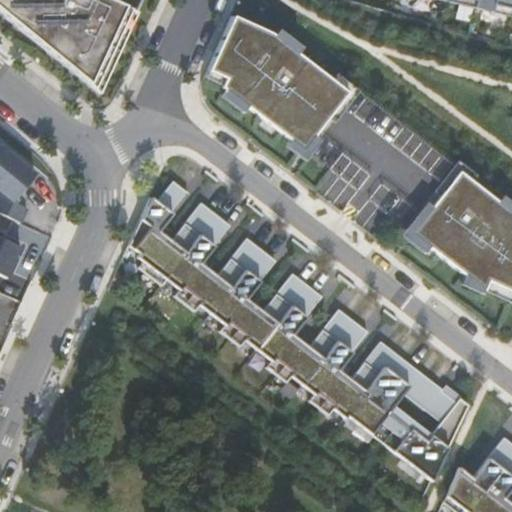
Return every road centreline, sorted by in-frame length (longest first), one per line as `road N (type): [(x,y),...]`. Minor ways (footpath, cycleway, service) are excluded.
road 1 (residential): [(152,116),(511,387)]
road 2 (residential): [(84,152),(93,170),(92,224),(0,443)]
road 3 (residential): [(152,116),(206,0)]
